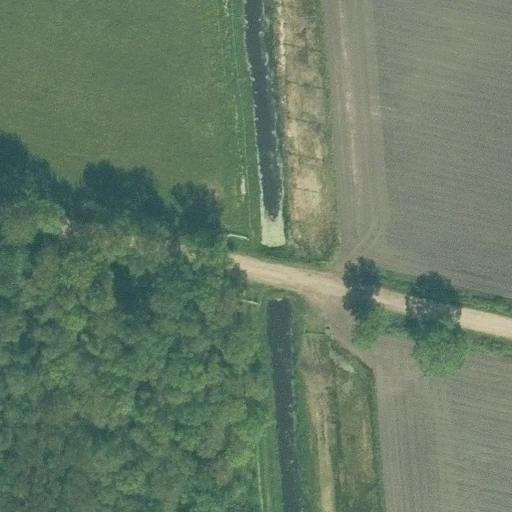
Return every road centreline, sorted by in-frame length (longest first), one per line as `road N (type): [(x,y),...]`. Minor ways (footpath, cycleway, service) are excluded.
road 1 (track): [(254,269),(511,327)]
road 2 (track): [(0,212),(254,269)]
